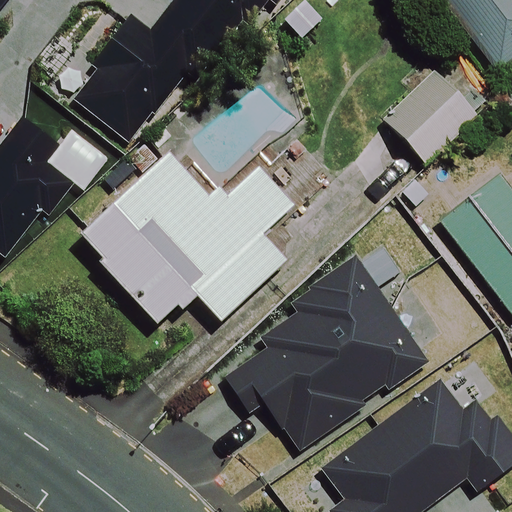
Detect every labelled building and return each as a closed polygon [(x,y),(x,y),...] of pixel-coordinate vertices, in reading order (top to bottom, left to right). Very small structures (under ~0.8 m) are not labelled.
[(5,0),(34,20),(12,50),(66,89),(95,48),(129,73),(161,30),(120,0),(5,0)] [(483,112),(440,68),(384,123),(427,167),(483,112)] [(216,211),(168,159),(78,242),(158,330),(194,297),(220,326),(286,266),(261,239),(293,210),(259,172),(216,211)] [(511,195),(503,183),(444,227),(511,320),(511,195)] [(431,264),(408,285),(385,306),(371,290),(321,335),(335,351),(419,443),(492,377),(426,305),(449,285),(431,264)]
